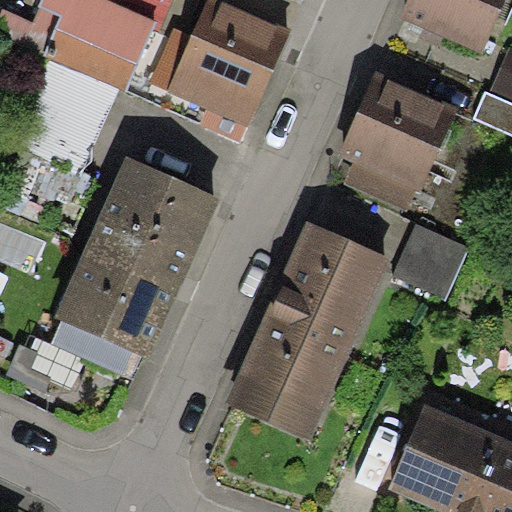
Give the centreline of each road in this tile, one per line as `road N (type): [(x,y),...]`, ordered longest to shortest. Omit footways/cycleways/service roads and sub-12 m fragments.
road 1 (residential): [(357,0),(132,496)]
road 2 (residential): [(132,496),(0,433)]
